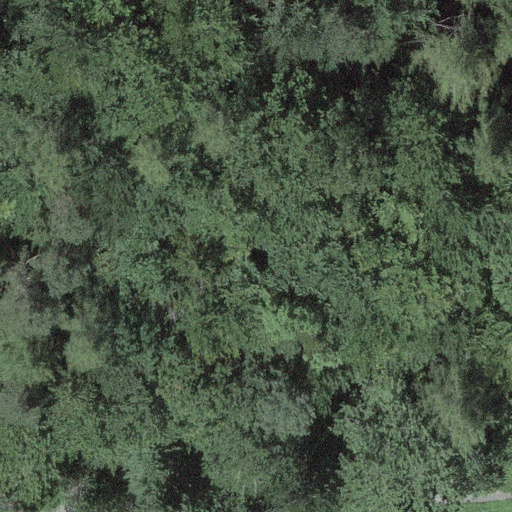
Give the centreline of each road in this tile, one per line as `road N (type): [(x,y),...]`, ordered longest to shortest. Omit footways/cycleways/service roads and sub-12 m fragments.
road 1 (unclassified): [(511,483),(189,511)]
road 2 (track): [(511,32),(299,0)]
